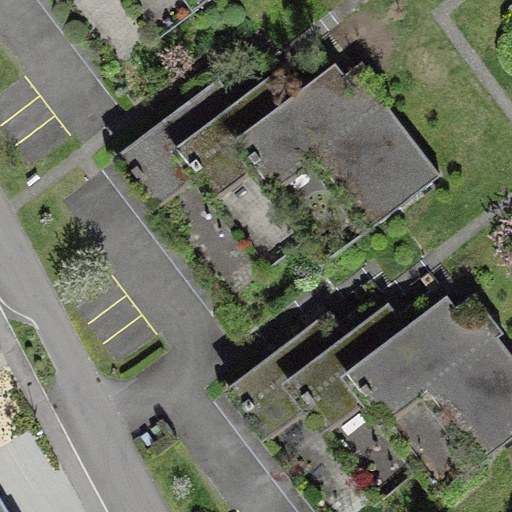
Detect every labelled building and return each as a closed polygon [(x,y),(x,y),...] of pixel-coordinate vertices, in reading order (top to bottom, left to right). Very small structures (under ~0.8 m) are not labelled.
[(62,0),(78,21),(105,0),(62,0)] [(150,0),(105,0),(78,21),(95,43),(151,1),(150,0)] [(151,1),(95,43),(114,69),(170,27),(154,4),(151,1)] [(334,65),(294,95),(278,107),(353,205),(360,200),(377,223),(411,197),(337,99),(352,88),(334,65)] [(319,231),(353,205),(278,107),(294,95),(276,72),(235,103),(218,80),(172,115),(191,139),(209,163),(227,187),(245,210),(263,234),(300,207),(319,231)] [(369,75),(352,88),(337,99),(411,197),(443,173),(369,75)] [(191,139),(172,115),(117,157),(135,181),(191,139)] [(191,139),(135,181),(153,204),(209,163),(191,139)] [(209,163),(153,204),(171,229),(227,187),(209,163)] [(227,187),(171,229),(189,252),(245,210),(227,187)] [(245,210),(189,252),(208,276),(263,234),(245,210)] [(263,234),(208,276),(225,300),(281,258),(263,234)] [(445,295),(404,326),(389,337),(465,437),(472,432),(489,455),(511,437),(511,415),(448,331),(464,320),(445,295)] [(431,462),(465,437),(389,337),(404,326),(388,304),(347,335),(394,397),(349,431),(356,441),(374,465),(376,467),(413,439),(431,462)] [(511,346),(481,306),(464,320),(448,331),(511,415),(511,346)] [(328,310),(227,386),(247,413),(303,371),(321,395),(338,417),(349,431),(394,397),(347,335),(328,310)] [(303,371),(247,413),(265,437),(321,395),(303,371)] [(321,395),(265,437),(282,459),(338,417),(321,395)] [(338,417),(282,459),(300,483),(356,441),(349,431),(338,417)] [(356,441),(300,483),(318,507),(374,465),(356,441)] [(374,465),(318,507),(321,511),(362,511),(393,490),(376,467),(374,465)]
